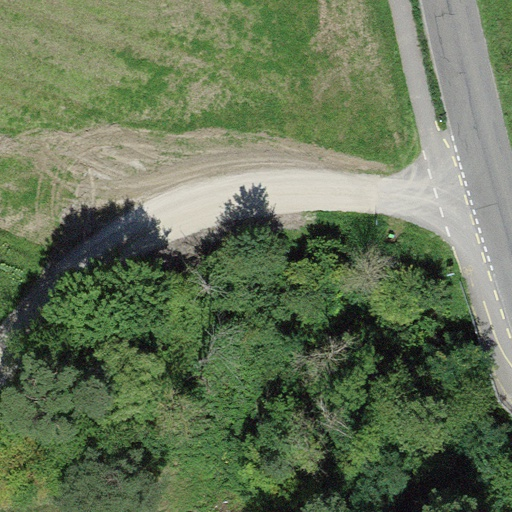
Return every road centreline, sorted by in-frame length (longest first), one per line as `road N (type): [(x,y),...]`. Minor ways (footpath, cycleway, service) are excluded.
road 1 (track): [(0,353),(74,275),(176,212),(293,189),(438,198),(495,184)]
road 2 (tertiary): [(511,237),(451,0)]
